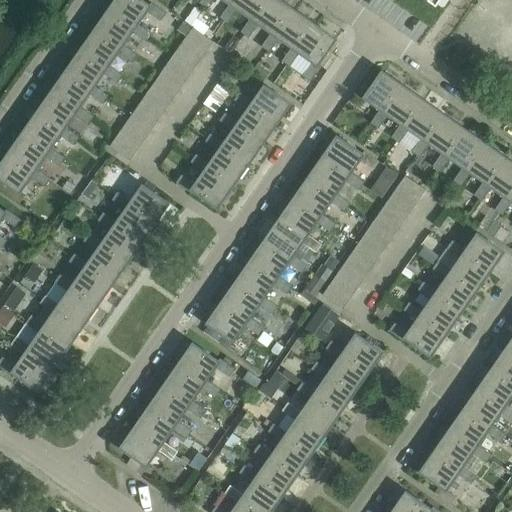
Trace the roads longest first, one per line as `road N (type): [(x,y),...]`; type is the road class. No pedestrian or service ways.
road 1 (residential): [(71,476),(376,35)]
road 2 (residential): [(355,511),(511,285)]
road 3 (unclassified): [(511,128),(376,35)]
road 4 (residential): [(0,121),(86,0)]
